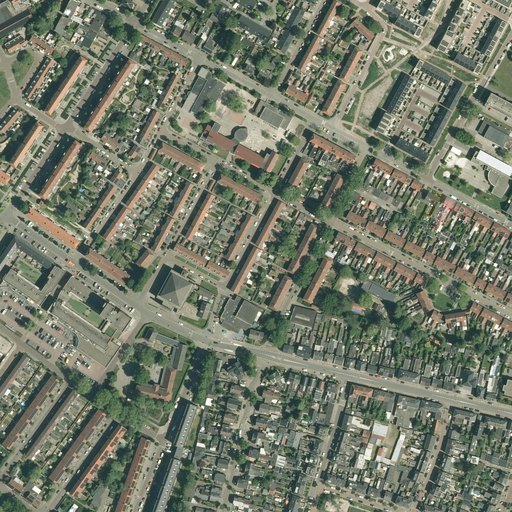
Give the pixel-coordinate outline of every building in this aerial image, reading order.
[(8,0),(4,2),(1,4),(0,8),(0,37),(2,36),(19,27),(33,19),(27,10),(45,0),(8,0)] [(69,3),(67,6),(74,10),(77,4),(79,5),(80,2),(77,1),(77,2),(73,0),(70,0),(71,0),(70,1),(69,3)] [(134,3),(130,1),(128,0),(123,0),(121,4),(124,5),(124,6),(127,8),(128,7),(130,9),(131,8),(132,9),(133,6),(132,5),(134,3)] [(243,0),(239,7),(241,8),(242,6),(246,8),(249,0),(243,0)] [(253,0),(249,0),(246,8),(249,10),(248,12),(250,13),(256,1),(253,0)] [(334,0),(331,6),(337,9),(338,6),(339,6),(340,4),(334,0)] [(377,7),(376,8),(379,10),(381,11),(386,1),(383,0),(380,0),(377,6),(377,7)] [(466,0),(462,0),(459,6),(465,9),(470,2),(466,0)] [(510,0),(505,0),(503,6),(507,9),(511,1),(510,0)] [(178,10),(175,8),(163,1),(160,6),(170,12),(172,8),(174,10),(177,11),(178,10)] [(386,1),(381,11),(382,11),(386,13),(390,5),(391,4),(386,1)] [(432,1),(428,9),(434,12),(436,9),(437,7),(438,4),(432,1)] [(218,3),(215,9),(226,15),(227,13),(225,12),(227,8),(218,3)] [(390,5),(386,13),(387,14),(390,16),(391,16),(395,7),(390,5)] [(82,19),(78,17),(77,17),(72,14),(74,10),(67,6),(64,11),(63,13),(69,16),(68,17),(73,20),(80,24),(82,19)] [(168,15),(170,12),(160,6),(157,11),(171,19),(172,19),(173,17),(170,16),(168,15)] [(291,10),(302,16),(305,11),(295,6),(294,10),(292,9),(291,10)] [(337,9),(331,6),(328,12),(335,15),(336,13),(335,12),(337,9)] [(395,7),(391,16),(392,16),(395,18),(396,19),(401,8),(396,6),(395,7)] [(459,6),(455,14),(461,17),(463,18),(465,14),(463,13),(465,9),(459,6)] [(226,17),(226,15),(215,9),(212,13),(222,19),(223,16),(226,17)] [(428,9),(424,17),(430,20),(432,17),(432,15),(434,12),(428,9)] [(292,13),(290,16),(300,22),(302,16),(291,10),(290,12),(292,13)] [(94,21),(102,25),(104,22),(105,19),(105,18),(106,17),(100,14),(101,13),(97,11),(95,13),(95,14),(97,15),(94,21)] [(171,21),(171,19),(157,11),(154,16),(164,22),(166,18),(168,20),(168,19),(171,21)] [(352,20),(355,17),(358,14),(354,11),(349,17),(352,20)] [(328,12),(325,17),(331,20),(332,17),(333,17),(335,15),(328,12)] [(455,14),(451,22),(457,25),(461,17),(455,14)] [(71,23),(73,20),(68,17),(68,18),(62,15),(58,23),(66,27),(69,22),(71,23)] [(241,15),(236,24),(239,26),(238,29),(240,30),(246,18),(241,15)] [(164,26),(162,25),(164,22),(154,16),(152,20),(152,21),(163,28),(164,26)] [(286,19),(285,20),(297,27),(300,22),(290,16),(288,20),(286,19)] [(399,16),(394,24),(395,25),(398,27),(399,27),(404,19),(399,16)] [(329,23),(331,20),(325,17),(322,22),(329,26),(330,23),(329,23)] [(494,22),(495,23),(504,28),(506,24),(507,23),(496,17),(494,22)] [(243,29),(246,30),(251,21),(246,18),(240,30),(242,31),(243,29)] [(353,26),(356,28),(361,23),(356,19),(352,23),(351,24),(353,26)] [(404,19),(399,27),(400,27),(403,29),(404,30),(409,21),(404,19)] [(179,36),(184,26),(180,24),(181,23),(177,20),(174,25),(177,26),(173,33),(179,36)] [(297,27),(285,20),(284,22),(286,23),(285,27),(286,28),(294,32),(297,27)] [(98,32),(102,25),(94,21),(91,25),(89,24),(89,25),(85,23),(83,26),(87,28),(91,30),(96,32),(96,31),(98,32)] [(251,21),(246,30),(249,32),(248,34),(250,35),(256,24),(251,21)] [(409,21),(404,30),(405,30),(408,32),(409,32),(413,24),(409,21)] [(322,22),(320,28),(325,31),(327,28),(328,28),(329,26),(322,22)] [(451,22),(447,30),(454,34),(458,26),(457,25),(451,22)] [(66,27),(58,23),(54,30),(65,36),(64,38),(68,40),(70,36),(64,32),(66,27)] [(365,28),(361,23),(356,28),(360,33),(365,28)] [(492,28),(493,28),(501,33),(502,32),(503,29),(504,28),(495,23),(492,28)] [(78,28),(80,28),(87,32),(85,37),(93,42),(97,34),(95,33),(96,32),(91,30),(87,28),(83,26),(80,24),(78,28)] [(261,26),(256,24),(250,35),(252,36),(253,34),(256,36),(261,26)] [(413,24),(409,32),(413,34),(414,35),(418,27),(413,24)] [(205,26),(204,27),(202,30),(203,31),(202,32),(204,33),(201,38),(200,38),(198,43),(196,45),(200,48),(202,45),(206,38),(206,37),(206,36),(206,35),(205,35),(206,34),(209,28),(205,26)] [(261,26),(256,36),(259,38),(258,40),(260,41),(266,29),(261,26)] [(418,27),(414,35),(415,35),(416,36),(419,38),(419,36),(420,35),(423,29),(418,27)] [(283,29),(282,31),(294,38),(296,33),(294,32),(286,28),(285,31),(283,29)] [(325,31),(320,28),(316,34),(323,37),(324,34),(323,34),(325,31)] [(360,33),(365,37),(370,32),(365,28),(360,33)] [(493,28),(491,33),(499,38),(499,37),(501,34),(501,33),(493,28)] [(266,29),(260,41),(261,42),(263,40),(266,42),(271,32),(266,29)] [(445,34),(444,35),(454,39),(456,35),(454,34),(447,30),(445,34)] [(182,38),(187,41),(191,34),(185,31),(183,35),(182,38)] [(291,43),(294,38),(282,31),(281,33),(283,34),(281,37),(291,43)] [(369,42),(370,41),(374,36),(370,32),(365,36),(368,39),(367,40),(369,42)] [(486,37),(487,37),(496,42),(497,42),(498,39),(499,38),(491,33),(489,32),(486,37)] [(34,33),(33,35),(29,41),(34,45),(40,37),(34,33)] [(191,34),(187,41),(193,44),(194,40),(196,37),(191,34)] [(16,38),(20,46),(26,43),(21,35),(16,38)] [(141,35),(138,41),(141,42),(140,44),(142,44),(143,45),(147,38),(141,35)] [(315,37),(313,41),(318,44),(320,41),(321,42),(322,39),(316,35),(315,37)] [(442,38),(442,39),(451,44),(454,39),(444,35),(442,38)] [(213,38),(210,36),(204,46),(202,49),(211,54),(215,47),(212,45),(214,42),(212,40),(213,38)] [(45,41),(40,37),(34,45),(40,49),(45,41)] [(93,42),(85,37),(82,42),(79,40),(76,46),(86,51),(88,48),(89,49),(93,42)] [(277,40),(276,42),(288,48),(291,43),(281,37),(279,41),(277,40)] [(484,42),(486,43),(494,47),(496,43),(496,42),(487,37),(484,42)] [(16,38),(10,41),(15,50),(20,46),(16,38)] [(142,44),(140,47),(142,48),(144,45),(145,46),(146,45),(149,46),(152,40),(147,38),(143,45),(142,44)] [(440,43),(439,44),(448,48),(448,49),(451,44),(442,39),(442,40),(440,43)] [(153,54),(154,51),(153,50),(157,43),(152,40),(149,46),(152,48),(151,49),(152,50),(151,53),(153,54)] [(10,53),(15,50),(10,41),(5,45),(6,46),(4,47),(6,50),(8,49),(10,53)] [(50,44),(45,41),(40,49),(45,52),(50,44)] [(310,46),(310,47),(316,50),(317,47),(318,44),(313,41),(311,44),(310,46)] [(288,48),(276,42),(276,43),(278,44),(276,48),(285,53),(288,48)] [(155,52),(156,50),(159,52),(162,46),(157,43),(153,50),(154,51),(155,52)] [(486,43),(483,47),(491,52),(491,51),(493,48),(494,47),(486,43)] [(50,44),(45,52),(50,55),(55,47),(50,44)] [(438,46),(437,49),(438,50),(439,50),(445,54),(448,48),(439,44),(439,45),(438,46)] [(229,63),(230,63),(230,64),(231,64),(230,65),(233,66),(234,66),(235,64),(238,59),(236,57),(240,51),(242,47),(238,45),(236,49),(232,56),(233,56),(229,63)] [(162,46),(159,52),(162,54),(161,55),(163,55),(164,56),(168,49),(162,46)] [(308,50),(307,52),(312,55),(314,52),(315,52),(316,50),(310,47),(309,47),(308,50)] [(356,47),(352,54),(355,55),(354,56),(358,58),(359,57),(360,58),(363,51),(356,47)] [(482,47),(479,52),(489,57),(489,56),(491,53),(491,52),(483,47),(482,47)] [(167,56),(170,58),(173,52),(168,49),(164,56),(165,57),(166,57),(167,56)] [(173,52),(170,58),(172,59),(172,60),(173,61),(174,62),(178,54),(173,52)] [(304,57),(310,61),(312,58),(311,58),(312,55),(307,52),(305,55),(304,57)] [(458,53),(453,61),(454,62),(458,63),(459,64),(463,56),(458,53)] [(177,62),(180,63),(183,57),(178,54),(174,62),(175,62),(176,63),(177,62)] [(352,54),(347,63),(355,67),(359,60),(358,60),(358,58),(354,56),(355,55),(352,54)] [(463,56),(459,64),(462,66),(463,66),(468,58),(469,56),(464,54),(463,56)] [(273,59),(273,61),(272,61),(271,64),(269,63),(270,62),(266,60),(266,61),(265,61),(263,65),(271,70),(272,71),(272,70),(274,72),(277,67),(278,64),(280,61),(282,58),(277,55),(275,58),(274,58),(273,59)] [(76,63),(83,68),(84,66),(87,60),(85,58),(81,56),(76,63)] [(180,63),(179,64),(181,66),(182,64),(183,65),(185,66),(188,60),(183,57),(180,63)] [(303,59),(301,63),(306,66),(307,66),(308,63),(309,63),(310,61),(304,57),(304,58),(303,59)] [(48,58),(45,64),(53,69),(56,63),(48,58)] [(244,66),(246,67),(245,70),(248,72),(248,73),(248,74),(249,75),(250,74),(251,73),(251,74),(253,71),(254,69),(248,65),(250,62),(250,63),(252,60),(248,58),(244,66)] [(468,58),(463,66),(464,67),(467,68),(468,69),(473,61),(472,61),(468,58)] [(125,64),(124,66),(131,71),(136,63),(132,60),(130,59),(129,59),(125,64)] [(418,62),(415,68),(419,70),(424,62),(423,62),(422,61),(419,60),(418,61),(418,62)] [(473,61),(468,69),(469,69),(472,71),(473,72),(478,62),(473,60),(472,61),(473,61)] [(478,62),(473,72),(474,72),(475,73),(478,74),(479,73),(479,72),(482,66),(484,64),(478,61),(478,63),(478,62)] [(424,62),(419,70),(424,73),(428,65),(425,63),(424,62)] [(83,69),(83,68),(76,63),(67,77),(75,82),(78,76),(79,77),(80,75),(80,74),(83,69)] [(298,67),(298,68),(304,72),(306,70),(305,69),(306,66),(301,63),(299,66),(298,67)] [(347,63),(344,69),(347,71),(346,72),(350,74),(351,73),(352,74),(355,67),(347,63)] [(50,74),(53,69),(45,64),(41,69),(50,74)] [(428,65),(424,73),(428,75),(433,67),(432,67),(429,65),(428,65)] [(127,76),(131,71),(124,66),(123,66),(119,71),(127,76)] [(200,116),(200,115),(199,115),(208,98),(216,102),(225,85),(211,77),(208,76),(208,75),(209,75),(209,74),(210,74),(210,73),(210,72),(209,71),(202,67),(198,75),(199,76),(191,92),(190,92),(189,92),(188,92),(188,93),(188,94),(188,95),(189,95),(182,108),(188,111),(190,113),(191,111),(200,116)] [(433,67),(428,75),(433,77),(437,70),(437,69),(434,68),(433,67)] [(262,68),(258,74),(257,76),(257,77),(260,79),(260,80),(264,83),(265,80),(267,81),(269,77),(272,79),(274,74),(267,70),(266,71),(262,68)] [(46,79),(50,74),(41,69),(38,74),(46,79)] [(347,83),(351,75),(350,75),(350,74),(346,72),(347,71),(344,69),(339,78),(347,83)] [(297,70),(295,73),(293,77),(298,79),(302,73),(297,70)] [(437,70),(433,77),(437,80),(442,72),(441,72),(438,70),(437,70)] [(127,76),(119,71),(117,73),(118,73),(114,79),(122,84),(127,76)] [(442,72),(437,80),(442,82),(446,74),(443,73),(442,72)] [(46,79),(38,74),(35,79),(43,85),(46,79)] [(170,78),(170,79),(176,82),(179,77),(174,74),(172,78),(171,77),(170,78)] [(446,74),(442,82),(446,85),(451,77),(450,77),(447,75),(446,74)] [(404,79),(404,80),(412,84),(414,79),(406,75),(406,76),(404,79)] [(71,87),(75,82),(67,77),(58,90),(66,95),(70,89),(70,90),(71,88),(71,87)] [(40,90),(43,85),(35,79),(31,85),(40,90)] [(118,90),(122,84),(114,79),(110,84),(118,90)] [(285,92),(290,94),(295,86),(296,87),(299,81),(297,80),(294,85),(292,85),(291,87),(289,85),(285,92)] [(338,80),(335,87),(338,89),(337,89),(341,91),(341,90),(342,91),(346,84),(338,80)] [(401,84),(409,88),(412,84),(404,80),(403,81),(401,84)] [(458,81),(456,85),(464,89),(466,85),(458,81)] [(113,97),(118,90),(110,84),(108,87),(109,87),(105,92),(113,97)] [(399,88),(399,89),(407,93),(409,88),(401,84),(401,85),(399,88)] [(36,95),(40,90),(31,85),(28,90),(36,95)] [(456,85),(454,90),(461,94),(464,89),(456,85)] [(295,97),(299,91),(295,89),(297,87),(296,87),(295,86),(290,94),(295,97)] [(335,87),(330,96),(338,100),(341,93),(340,92),(341,91),(337,89),(338,89),(335,87)] [(161,91),(160,94),(163,95),(168,98),(171,93),(166,90),(164,89),(164,90),(163,92),(162,91),(161,91)] [(397,93),(396,93),(404,97),(407,93),(399,89),(398,90),(397,93)] [(33,100),(36,95),(28,90),(25,95),(28,97),(27,99),(30,101),(31,99),(33,100)] [(66,95),(58,90),(49,103),(56,108),(57,108),(61,103),(63,101),(62,100),(66,95)] [(454,90),(451,94),(459,98),(461,94),(454,90)] [(295,97),(300,100),(303,93),(299,91),(295,97)] [(109,103),(113,97),(105,92),(102,98),(109,103)] [(308,96),(303,93),(300,100),(305,102),(308,96)] [(394,97),(394,98),(402,102),(404,97),(396,93),(396,94),(394,97)] [(511,103),(491,93),(485,104),(511,118),(511,103)] [(334,106),(335,104),(338,100),(330,96),(326,94),(325,97),(328,99),(326,102),(329,104),(329,105),(332,107),(333,106),(334,106)] [(451,94),(449,98),(457,102),(459,98),(451,94)] [(100,100),(97,105),(104,110),(109,103),(102,98),(101,97),(100,100)] [(392,102),(399,106),(402,102),(394,98),(393,99),(392,102)] [(449,98),(447,102),(455,106),(457,102),(449,98)] [(265,103),(266,102),(260,99),(254,110),(255,111),(265,107),(269,109),(271,105),(267,103),(267,104),(265,103)] [(157,102),(156,105),(157,106),(162,109),(165,103),(160,101),(159,100),(158,101),(157,102)] [(326,102),(325,105),(322,111),(329,115),(333,109),(333,108),(332,108),(332,107),(329,105),(329,104),(326,102)] [(389,106),(389,107),(397,111),(399,106),(392,102),(391,103),(389,106)] [(447,102),(445,107),(452,111),(455,106),(447,102)] [(55,110),(56,108),(49,103),(45,110),(45,111),(48,113),(48,114),(50,115),(51,115),(54,109),(55,110)] [(93,111),(100,116),(104,110),(97,105),(93,111)] [(261,114),(260,116),(259,118),(278,128),(279,127),(286,131),(293,117),(271,105),(269,109),(265,107),(261,114)] [(387,111),(395,115),(397,111),(389,107),(389,108),(387,111)] [(444,108),(441,112),(449,117),(452,112),(444,108)] [(15,109),(11,114),(16,118),(18,120),(22,115),(21,114),(22,112),(20,110),(18,111),(15,109)] [(149,115),(150,114),(157,118),(160,113),(154,110),(152,113),(151,112),(150,113),(147,112),(146,114),(149,115)] [(88,119),(89,119),(95,124),(100,116),(93,111),(91,113),(88,119)] [(383,116),(383,117),(391,121),(393,116),(385,112),(385,113),(383,116)] [(441,112),(439,117),(447,121),(449,117),(441,112)] [(11,114),(7,118),(14,125),(18,120),(16,118),(11,114)] [(154,124),(157,118),(150,114),(149,115),(148,117),(150,118),(148,120),(154,124)] [(381,120),(380,121),(388,126),(391,121),(383,117),(381,120)] [(439,117),(437,121),(445,125),(447,121),(439,117)] [(10,130),(14,125),(7,118),(3,123),(10,130)] [(511,138),(511,135),(511,132),(485,118),(478,132),(484,135),(483,137),(503,147),(508,136),(511,138)] [(90,131),(95,124),(89,119),(87,121),(87,122),(84,127),(84,128),(86,129),(90,131)] [(151,129),(154,124),(148,120),(145,125),(151,129)] [(379,125),(378,126),(386,130),(388,126),(380,121),(380,122),(379,125)] [(437,121),(435,125),(442,129),(445,125),(437,121)] [(38,122),(37,122),(32,129),(39,133),(40,132),(40,131),(44,126),(43,125),(41,124),(38,122)] [(234,137),(230,140),(217,133),(221,126),(219,124),(215,122),(212,128),(207,125),(200,138),(213,145),(214,143),(234,153),(234,155),(234,153),(260,167),(263,168),(263,169),(269,172),(279,154),(272,151),(270,155),(267,153),(265,157),(264,157),(264,158),(238,144),(240,142),(241,142),(242,142),(243,141),(244,141),(244,140),(245,140),(246,139),(247,139),(246,138),(247,137),(248,137),(247,137),(248,136),(248,135),(248,134),(247,128),(242,129),(242,128),(241,128),(240,129),(239,129),(238,129),(237,130),(237,131),(236,131),(236,132),(236,131),(235,132),(236,132),(235,132),(235,133),(234,134),(235,134),(234,135),(234,136),(234,137)] [(0,126),(0,128),(1,129),(6,134),(10,130),(3,123),(0,126)] [(149,134),(151,129),(145,125),(142,131),(149,134)] [(435,125),(432,129),(440,134),(442,129),(435,125)] [(377,128),(376,130),(377,131),(378,132),(383,135),(384,134),(386,130),(378,126),(377,128)] [(40,134),(39,133),(32,129),(23,142),(31,147),(35,142),(36,140),(40,134)] [(432,129),(430,134),(438,138),(440,134),(432,129)] [(104,134),(101,139),(106,142),(109,137),(110,136),(112,133),(112,132),(111,131),(110,132),(108,135),(107,136),(104,134)] [(138,135),(146,139),(149,134),(142,131),(141,134),(140,133),(139,134),(136,133),(135,135),(138,136),(138,135)] [(310,147),(312,149),(314,146),(319,136),(314,134),(309,143),(312,144),(310,147)] [(430,134),(428,138),(436,142),(438,138),(430,134)] [(143,144),(146,139),(138,135),(138,136),(137,138),(138,138),(137,141),(143,144)] [(324,139),(319,136),(314,146),(312,149),(311,152),(309,156),(314,159),(324,139)] [(109,137),(106,142),(111,145),(115,140),(115,139),(114,139),(113,138),(112,139),(109,137)] [(399,138),(395,146),(399,148),(404,141),(399,138)] [(428,138),(425,142),(433,146),(436,142),(428,138)] [(115,140),(111,145),(116,149),(117,147),(119,144),(117,142),(117,141),(116,140),(115,139),(115,140)] [(329,142),(324,139),(314,159),(319,161),(329,142)] [(70,147),(77,152),(82,144),(81,144),(78,142),(78,141),(76,140),(75,140),(72,145),(71,145),(70,147)] [(404,141),(399,148),(404,151),(408,143),(404,141)] [(14,155),(21,160),(22,160),(26,155),(28,153),(27,153),(31,147),(23,142),(14,155)] [(158,150),(166,154),(170,146),(163,142),(158,150)] [(329,142),(319,161),(318,165),(324,167),(325,164),(335,145),(329,142)] [(129,146),(128,147),(130,149),(131,148),(132,149),(138,153),(141,148),(135,144),(134,143),(132,146),(131,147),(129,145),(129,146)] [(408,143),(404,151),(408,153),(412,145),(408,143)] [(123,144),(119,149),(122,151),(124,148),(128,150),(125,154),(127,156),(130,158),(131,156),(134,158),(138,153),(132,149),(131,148),(130,149),(128,147),(123,144)] [(340,148),(335,145),(325,164),(331,166),(340,148)] [(412,145),(408,153),(412,155),(416,147),(412,145)] [(177,150),(170,146),(166,154),(173,158),(177,150)] [(68,165),(77,152),(70,147),(69,147),(65,152),(64,154),(60,160),(68,165)] [(416,147),(412,155),(416,157),(421,150),(416,147)] [(331,166),(340,170),(344,162),(346,163),(351,153),(340,148),(331,166)] [(173,158),(180,162),(184,154),(177,150),(173,158)] [(421,150),(416,157),(421,160),(425,152),(421,150)] [(93,162),(95,160),(98,155),(93,151),(89,156),(93,158),(91,161),(89,163),(91,164),(93,162)] [(479,153),(478,152),(476,151),(470,161),(478,165),(480,162),(488,166),(486,170),(489,171),(489,172),(488,173),(488,174),(488,175),(488,176),(488,177),(488,178),(488,179),(488,180),(489,181),(490,182),(490,183),(491,184),(492,185),(494,186),(492,189),(493,189),(491,193),(501,198),(511,179),(508,177),(509,175),(510,175),(511,170),(511,167),(507,165),(504,163),(494,158),(491,157),(482,152),(480,151),(479,153)] [(425,152),(421,160),(425,162),(429,154),(425,152)] [(344,162),(340,170),(348,174),(357,157),(351,153),(346,163),(344,162)] [(180,162),(187,165),(191,157),(184,154),(180,162)] [(20,162),(21,160),(14,155),(9,163),(13,166),(15,167),(16,167),(20,162)] [(99,164),(99,163),(103,158),(98,155),(95,160),(97,162),(97,163),(98,163),(99,164)] [(187,165),(194,169),(198,161),(191,157),(187,165)] [(96,166),(98,167),(99,165),(103,168),(102,170),(104,172),(106,169),(108,167),(105,165),(108,161),(103,158),(99,163),(99,164),(98,163),(96,166)] [(297,166),(305,170),(309,163),(301,159),(297,166)] [(374,172),(380,161),(376,159),(375,161),(373,160),(370,164),(372,165),(372,166),(374,167),(372,171),(367,180),(369,182),(374,172)] [(55,168),(51,173),(59,178),(68,165),(60,160),(57,165),(56,165),(55,167),(55,168)] [(198,161),(194,169),(201,173),(205,165),(198,161)] [(379,174),(384,164),(380,161),(374,172),(379,174)] [(154,163),(150,169),(155,172),(157,169),(158,170),(160,168),(154,163)] [(381,175),(383,177),(389,166),(384,164),(379,174),(381,175)] [(301,177),(305,170),(297,166),(294,173),(301,177)] [(393,168),(389,166),(383,177),(380,181),(383,182),(387,174),(389,175),(393,168)] [(113,174),(120,179),(123,174),(120,172),(121,170),(118,168),(115,173),(114,172),(113,174)] [(153,175),(155,172),(150,169),(147,174),(153,178),(154,175),(153,175)] [(393,182),(399,172),(395,169),(391,176),(389,180),(391,181),(390,185),(392,186),(392,185),(393,182)] [(400,181),(403,174),(399,172),(393,182),(396,183),(398,180),(400,181)] [(0,181),(1,181),(3,183),(6,185),(11,178),(11,177),(6,173),(1,181),(0,181)] [(51,191),(59,178),(51,173),(48,179),(47,178),(46,180),(47,181),(43,186),(44,187),(51,191)] [(298,184),(301,177),(294,173),(290,179),(298,184)] [(112,177),(110,180),(116,184),(120,179),(113,174),(112,176),(111,177),(112,177)] [(147,174),(143,179),(148,182),(150,179),(151,180),(153,178),(147,174)] [(217,182),(224,186),(229,178),(221,174),(217,182)] [(341,186),(345,178),(337,174),(335,177),(333,182),(341,186)] [(408,176),(402,187),(400,190),(402,191),(406,184),(409,185),(412,178),(408,176)] [(231,189),(236,181),(229,178),(224,186),(231,189)] [(143,179),(139,184),(146,188),(147,186),(146,185),(148,182),(143,179)] [(298,184),(290,179),(286,187),(294,191),(298,184)] [(187,184),(185,187),(191,190),(194,185),(187,181),(186,184),(187,184)] [(231,189),(238,193),(242,185),(236,181),(231,189)] [(337,194),(341,186),(333,182),(329,190),(337,194)] [(418,182),(413,193),(411,195),(414,196),(417,190),(419,191),(423,184),(418,182)] [(107,187),(106,188),(108,189),(113,193),(117,188),(111,184),(109,187),(108,186),(107,187)] [(139,184),(136,189),(141,193),(143,190),(144,190),(146,192),(147,191),(148,190),(146,188),(139,184)] [(238,193),(245,197),(249,189),(242,185),(238,193)] [(51,191),(44,187),(42,189),(43,189),(39,195),(39,196),(42,197),(45,199),(51,191)] [(188,196),(191,190),(185,187),(184,190),(183,190),(181,192),(188,196)] [(104,194),(110,198),(113,193),(108,189),(104,194)] [(139,195),(141,193),(136,189),(132,194),(139,198),(140,196),(139,195)] [(245,197),(252,201),(256,192),(249,189),(245,197)] [(377,189),(373,195),(378,198),(382,191),(377,189)] [(329,190),(325,198),(333,202),(337,194),(329,190)] [(178,193),(178,194),(180,195),(181,195),(179,198),(185,201),(188,196),(181,192),(179,191),(178,193)] [(256,192),(252,201),(259,204),(263,196),(256,192)] [(382,192),(379,198),(383,200),(387,194),(382,192)] [(425,200),(430,203),(434,195),(431,193),(429,192),(427,196),(421,192),(417,199),(419,200),(420,199),(424,201),(425,200)] [(209,193),(206,198),(211,201),(213,198),(214,199),(215,196),(209,193)] [(306,199),(294,193),(293,196),(304,202),(306,199)] [(100,197),(100,198),(107,203),(110,198),(104,194),(104,195),(102,197),(101,196),(100,197)] [(132,194),(129,199),(134,203),(136,200),(137,201),(139,202),(140,201),(141,200),(139,198),(132,194)] [(388,203),(391,197),(387,194),(383,200),(388,203)] [(440,198),(434,195),(430,203),(436,206),(440,198)] [(445,210),(451,199),(447,197),(443,204),(445,205),(443,209),(445,210)] [(103,208),(107,203),(100,198),(99,199),(98,200),(99,201),(98,204),(103,208)] [(175,203),(182,207),(185,201),(179,198),(178,201),(176,200),(175,203)] [(206,198),(203,204),(211,208),(212,207),(212,206),(211,205),(210,204),(211,201),(206,198)] [(329,209),(333,202),(325,198),(321,205),(329,209)] [(129,199),(125,204),(131,209),(136,212),(137,209),(133,206),(132,205),(134,203),(129,199)] [(455,202),(451,199),(445,210),(442,215),(444,216),(447,211),(449,207),(452,209),(455,202)] [(317,209),(319,206),(307,200),(306,203),(317,209)] [(284,206),(285,204),(279,201),(276,206),(281,209),(283,206),(284,206)] [(69,202),(66,206),(74,212),(77,208),(69,202)] [(173,204),(172,205),(175,207),(174,209),(179,212),(181,207),(182,207),(175,203),(174,202),(173,204)] [(456,211),(453,215),(452,218),(454,220),(456,216),(455,216),(461,205),(457,203),(453,210),(456,211)] [(203,204),(200,209),(205,212),(207,209),(209,211),(210,209),(211,208),(203,204)] [(351,212),(353,209),(354,206),(352,205),(348,213),(346,218),(350,220),(354,214),(351,212)] [(459,218),(462,214),(465,207),(461,205),(455,216),(456,216),(457,217),(459,218)] [(128,213),(133,216),(134,213),(130,210),(124,206),(121,211),(126,215),(127,212),(128,213)] [(280,212),(281,209),(276,206),(273,212),(279,215),(281,213),(280,212)] [(28,217),(30,218),(31,218),(36,210),(31,207),(30,208),(30,207),(25,214),(28,216),(28,217)] [(93,210),(92,211),(98,215),(102,210),(97,207),(95,209),(94,209),(93,210)] [(461,220),(464,221),(470,209),(465,207),(462,214),(464,215),(461,220)] [(356,215),(358,211),(359,209),(357,208),(354,214),(350,220),(355,223),(358,216),(356,215)] [(179,212),(174,209),(172,212),(171,212),(169,214),(176,218),(179,212)] [(203,218),(205,216),(204,215),(205,212),(200,209),(197,215),(203,218)] [(474,212),(470,209),(464,221),(462,224),(464,225),(466,222),(468,223),(470,220),(470,219),(474,212)] [(38,224),(44,227),(49,219),(36,210),(31,218),(36,222),(38,224)] [(95,220),(98,215),(92,211),(92,212),(91,213),(92,214),(90,216),(95,220)] [(121,211),(117,216),(123,220),(125,222),(126,221),(126,220),(124,219),(125,218),(124,217),(125,215),(126,215),(121,211)] [(359,225),(365,212),(363,211),(360,217),(358,216),(355,223),(359,225)] [(279,215),(273,212),(270,217),(276,220),(277,217),(278,218),(279,215)] [(304,217),(311,221),(313,219),(306,215),(301,212),(298,218),(302,221),(304,217)] [(365,212),(359,225),(363,227),(367,220),(365,219),(368,213),(365,212)] [(472,225),(474,226),(480,215),(476,213),(472,220),(474,221),(472,225)] [(252,223),(254,217),(248,214),(247,216),(248,217),(246,220),(252,223)] [(202,221),(203,218),(197,215),(194,220),(199,223),(201,220),(202,221)] [(478,223),(480,224),(484,217),(480,215),(474,226),(472,229),(475,230),(478,223)] [(92,225),(95,220),(90,216),(87,221),(92,225)] [(121,223),(123,220),(117,216),(113,221),(119,225),(121,222),(121,223)] [(167,222),(172,225),(175,219),(169,216),(167,219),(168,219),(167,222)] [(365,228),(370,230),(376,217),(374,216),(373,219),(371,222),(369,221),(365,228)] [(274,223),(276,220),(270,217),(267,223),(274,226),(275,223),(274,223)] [(374,232),(378,225),(375,224),(377,221),(379,218),(376,217),(370,230),(374,232)] [(51,232),(57,236),(62,228),(49,219),(44,227),(49,231),(51,233),(51,232)] [(194,220),(191,226),(198,230),(200,227),(198,226),(199,223),(194,220)] [(249,228),(252,223),(246,220),(244,223),(243,222),(242,225),(249,228)] [(492,222),(488,220),(482,231),(484,232),(487,227),(489,229),(492,222)] [(92,225),(87,221),(86,221),(85,221),(84,223),(85,223),(83,226),(88,230),(92,225)] [(119,225),(113,221),(110,227),(116,231),(118,232),(119,231),(120,230),(117,228),(119,225)] [(374,232),(379,234),(385,222),(383,221),(382,223),(380,227),(378,225),(374,232)] [(161,225),(160,226),(163,227),(169,231),(170,229),(172,225),(167,222),(165,225),(164,225),(162,223),(161,225)] [(384,229),(386,225),(387,223),(385,222),(379,234),(383,237),(386,230),(384,229)] [(272,229),(274,226),(267,223),(264,228),(270,231),(271,228),(272,229)] [(490,235),(492,236),(498,225),(494,223),(490,230),(493,231),(490,235)] [(303,239),(311,243),(319,228),(311,224),(303,239)] [(242,228),(240,231),(246,234),(249,228),(242,225),(241,227),(242,228)] [(497,233),(499,234),(502,227),(498,225),(492,236),(494,237),(497,233)] [(191,226),(188,231),(194,234),(197,236),(199,232),(200,230),(198,230),(191,226)] [(389,240),(395,227),(393,226),(390,232),(388,231),(385,238),(389,240)] [(110,227),(106,232),(111,235),(113,232),(114,233),(115,232),(116,231),(110,227)] [(162,230),(161,233),(166,236),(169,231),(163,227),(161,230),(162,230)] [(389,240),(393,242),(397,236),(395,234),(398,228),(395,227),(389,240)] [(502,227),(499,234),(501,235),(498,240),(500,241),(507,229),(502,227)] [(64,241),(70,245),(75,238),(62,228),(57,236),(62,240),(64,242),(64,241)] [(268,234),(270,231),(264,228),(261,234),(268,237),(270,238),(269,239),(271,241),(273,238),(271,237),(271,236),(268,234)] [(511,232),(507,229),(500,241),(503,242),(505,237),(507,239),(511,232)] [(427,235),(432,238),(435,233),(430,230),(427,235)] [(188,231),(185,237),(193,241),(194,238),(192,237),(194,234),(188,231)] [(243,239),(246,234),(240,231),(239,234),(238,233),(236,236),(243,239)] [(393,242),(398,245),(405,232),(402,231),(399,237),(397,236),(393,242)] [(109,238),(111,235),(106,232),(103,237),(109,241),(113,244),(115,242),(110,239),(109,238)] [(337,246),(339,241),(343,234),(339,232),(338,233),(336,237),(333,242),(331,245),(334,246),(334,245),(337,246)] [(407,233),(405,232),(398,245),(402,247),(406,240),(404,239),(407,233)] [(156,236),(155,237),(157,238),(163,241),(164,239),(166,236),(161,233),(159,236),(158,236),(156,235),(156,236)] [(266,239),(268,237),(261,234),(258,239),(264,242),(265,239),(266,239)] [(342,243),(344,244),(347,237),(343,234),(339,241),(337,246),(336,247),(338,249),(342,243)] [(240,245),(243,239),(236,236),(235,238),(236,239),(234,242),(240,245)] [(413,236),(412,239),(410,242),(408,241),(404,248),(408,250),(415,237),(413,236)] [(55,264),(38,252),(24,243),(21,241),(20,240),(20,239),(19,239),(15,237),(11,242),(11,243),(7,248),(7,249),(4,254),(0,251),(0,282),(1,281),(0,280),(2,277),(3,278),(4,276),(3,276),(6,271),(7,272),(8,270),(7,270),(14,260),(16,261),(17,260),(15,258),(19,253),(21,255),(20,256),(30,264),(32,262),(49,274),(55,265),(56,265),(55,264)] [(343,251),(345,252),(352,239),(347,237),(344,244),(346,245),(343,251)] [(408,250),(413,252),(416,245),(414,244),(417,238),(415,237),(408,250)] [(71,247),(72,247),(75,249),(80,241),(75,238),(70,245),(70,246),(71,247)] [(160,247),(163,241),(157,238),(155,241),(157,241),(155,244),(160,247)] [(264,242),(258,239),(255,245),(262,248),(263,246),(262,245),(264,242)] [(303,259),(311,243),(303,239),(295,255),(303,259)] [(352,248),(356,241),(352,239),(345,252),(347,253),(350,247),(352,248)] [(413,252),(417,255),(423,242),(421,241),(418,247),(416,245),(413,252)] [(231,247),(237,250),(240,245),(234,242),(233,245),(232,244),(231,247)] [(362,245),(358,242),(354,249),(357,251),(354,256),(356,257),(362,245)] [(423,242),(417,255),(422,257),(425,250),(423,249),(426,243),(423,242)] [(173,250),(178,253),(182,246),(177,243),(173,250)] [(152,246),(150,249),(151,249),(157,253),(160,247),(155,244),(153,247),(152,247),(152,246)] [(361,253),(363,254),(367,247),(362,245),(356,257),(358,259),(361,253)] [(183,256),(187,249),(182,246),(178,253),(183,256)] [(234,256),(237,250),(231,247),(229,249),(230,250),(229,253),(234,256)] [(254,247),(251,252),(257,255),(258,252),(264,255),(265,252),(254,247)] [(362,261),(365,262),(371,249),(367,247),(363,254),(365,255),(362,261)] [(423,258),(428,260),(434,248),(432,247),(429,253),(427,251),(423,258)] [(90,248),(85,255),(98,265),(104,257),(90,248)] [(436,249),(434,248),(428,260),(432,263),(435,256),(433,255),(436,249)] [(148,249),(142,256),(149,262),(154,255),(148,249)] [(183,256),(189,258),(192,252),(187,249),(183,256)] [(375,251),(371,249),(365,262),(367,263),(370,257),(372,258),(375,251)] [(324,255),(330,258),(333,253),(327,250),(324,255)] [(202,257),(199,264),(204,267),(208,260),(205,258),(206,256),(205,255),(206,253),(204,251),(202,254),(204,255),(202,257)] [(189,258),(194,261),(197,254),(192,252),(189,258)] [(255,258),(257,255),(251,252),(248,258),(255,261),(256,258),(255,258)] [(376,260),(374,264),(373,266),(375,268),(382,255),(377,252),(374,259),(376,260)] [(434,263),(438,266),(445,253),(443,252),(440,258),(437,256),(434,263)] [(55,265),(49,274),(32,262),(30,264),(20,256),(21,255),(19,253),(15,258),(17,260),(16,261),(14,260),(7,270),(8,270),(7,272),(6,271),(3,276),(4,276),(3,278),(2,277),(0,280),(1,281),(0,282),(0,287),(1,287),(2,287),(4,287),(5,287),(8,287),(11,288),(11,289),(33,304),(34,302),(41,306),(65,271),(58,266),(58,267),(55,265)] [(234,256),(229,253),(227,256),(226,255),(225,258),(231,261),(234,256)] [(447,254),(445,253),(438,266),(443,268),(447,261),(446,261),(444,260),(446,257),(447,254)] [(194,261),(199,264),(202,257),(197,254),(194,261)] [(295,274),(303,259),(295,255),(287,270),(295,274)] [(387,257),(386,257),(382,255),(375,268),(377,269),(378,266),(380,263),(383,264),(387,257)] [(143,269),(149,262),(142,256),(136,263),(143,269)] [(98,265),(111,274),(117,266),(104,257),(98,265)] [(321,264),(329,268),(332,261),(325,257),(321,264)] [(385,273),(391,260),(387,258),(387,257),(383,264),(386,266),(384,269),(383,271),(385,273)] [(444,268),(448,270),(455,258),(453,257),(449,263),(447,261),(443,268),(444,268)] [(254,263),(255,261),(248,258),(246,263),(251,266),(252,263),(254,263)] [(454,265),(455,261),(457,259),(455,258),(448,270),(453,273),(456,266),(454,265)] [(497,259),(495,263),(501,267),(503,262),(497,259)] [(392,269),(396,262),(391,260),(385,273),(387,274),(388,271),(390,268),(392,269)] [(206,268),(211,271),(215,264),(209,261),(206,268)] [(454,274),(459,276),(465,263),(463,262),(462,265),(460,268),(458,267),(454,274)] [(249,269),(251,266),(246,263),(243,269),(249,272),(250,270),(249,269)] [(393,277),(395,278),(402,265),(398,263),(394,270),(396,271),(393,277)] [(468,264),(465,263),(459,276),(463,278),(463,279),(467,272),(464,270),(466,267),(468,264)] [(216,273),(220,267),(215,264),(211,271),(216,273)] [(325,275),(329,268),(321,264),(317,271),(325,275)] [(402,265),(395,278),(397,279),(399,277),(400,273),(403,274),(403,275),(407,268),(406,268),(402,265)] [(130,275),(117,266),(111,274),(125,283),(130,275)] [(216,273),(221,276),(225,269),(220,267),(216,273)] [(464,279),(468,281),(475,268),(473,267),(472,270),(470,273),(467,272),(463,279),(464,279)] [(403,282),(405,283),(412,270),(407,268),(403,275),(404,275),(406,276),(404,280),(403,282)] [(477,269),(475,268),(468,281),(473,284),(476,277),(474,275),(476,272),(477,269)] [(158,293),(157,295),(157,296),(156,296),(156,297),(157,297),(159,298),(159,299),(160,299),(163,300),(162,304),(161,305),(171,311),(172,309),(171,309),(174,306),(177,308),(177,309),(178,308),(176,313),(197,320),(199,316),(198,316),(199,311),(197,310),(197,308),(195,307),(195,306),(190,303),(190,302),(186,300),(187,297),(188,297),(189,295),(189,294),(190,291),(191,291),(193,289),(197,291),(205,295),(203,301),(209,303),(210,298),(211,299),(214,294),(199,286),(195,284),(195,283),(195,282),(186,276),(188,272),(183,270),(181,274),(171,269),(168,276),(166,275),(166,274),(165,275),(166,275),(165,277),(164,277),(164,278),(165,277),(166,278),(158,293)] [(227,279),(230,272),(225,269),(221,276),(227,279)] [(243,269),(240,274),(245,277),(247,274),(248,274),(249,272),(243,269)] [(412,270),(405,283),(407,284),(408,282),(410,278),(413,280),(416,273),(412,270)] [(321,282),(325,275),(317,271),(314,278),(321,282)] [(417,282),(419,283),(422,276),(418,273),(412,284),(410,286),(412,288),(414,286),(415,285),(417,282)] [(483,273),(482,276),(480,279),(478,278),(474,285),(478,287),(485,274),(483,273)] [(240,274),(237,280),(243,283),(244,281),(243,280),(245,277),(240,274)] [(487,276),(485,274),(478,287),(483,290),(486,283),(484,281),(486,278),(487,276)] [(277,289),(285,294),(293,279),(285,275),(277,289)] [(396,296),(363,278),(364,277),(359,275),(356,281),(361,283),(363,284),(361,289),(368,293),(391,305),(396,296)] [(123,330),(132,317),(120,309),(118,312),(117,311),(117,310),(115,309),(114,308),(115,306),(72,276),(63,288),(66,290),(64,292),(62,290),(61,291),(60,293),(59,295),(59,296),(58,299),(57,300),(56,299),(47,311),(54,315),(52,317),(74,332),(77,334),(78,338),(79,341),(78,344),(76,347),(106,368),(123,343),(113,336),(119,327),(123,330)] [(419,290),(421,289),(423,288),(422,287),(424,283),(427,278),(422,276),(419,283),(421,284),(420,287),(418,289),(419,290)] [(318,289),(321,282),(314,278),(310,285),(318,289)] [(485,290),(489,292),(496,280),(494,278),(491,284),(489,283),(485,290)] [(237,280),(234,285),(239,288),(241,285),(242,285),(243,283),(237,280)] [(489,292),(494,295),(497,288),(495,286),(498,281),(496,280),(489,292)] [(494,295),(498,297),(504,284),(503,283),(500,289),(497,288),(494,295)] [(504,284),(498,297),(502,299),(506,292),(504,291),(507,285),(504,284)] [(237,291),(239,288),(234,285),(231,291),(237,294),(238,292),(237,291)] [(307,292),(314,296),(318,289),(310,285),(307,292)] [(276,310),(285,294),(277,289),(268,306),(276,310)] [(424,290),(422,291),(416,294),(418,296),(414,298),(412,299),(412,300),(413,301),(426,295),(424,291),(424,290)] [(310,303),(314,296),(307,292),(303,299),(310,303)] [(426,295),(413,301),(413,303),(414,303),(416,302),(420,300),(421,303),(428,300),(426,295)] [(225,309),(221,317),(221,318),(220,318),(220,319),(220,320),(221,321),(221,322),(222,322),(222,323),(221,325),(238,334),(241,328),(248,332),(260,308),(237,296),(234,301),(229,298),(224,308),(225,309)] [(422,306),(419,308),(416,309),(417,311),(430,305),(428,300),(421,303),(421,304),(422,306)] [(211,304),(209,303),(203,301),(202,304),(202,303),(200,306),(201,307),(199,311),(198,316),(199,316),(206,319),(211,304)] [(378,312),(381,306),(376,303),(373,309),(378,312)] [(474,312),(478,305),(474,303),(471,308),(471,307),(469,311),(467,311),(465,312),(465,314),(467,314),(467,316),(470,316),(470,314),(470,313),(472,310),(474,312)] [(425,313),(432,309),(430,305),(417,311),(411,314),(412,316),(421,312),(424,310),(425,313)] [(482,307),(478,305),(474,312),(476,313),(475,316),(474,318),(474,320),(476,320),(476,319),(477,318),(482,307)] [(315,316),(316,311),(295,306),(289,322),(294,323),(295,323),(297,324),(307,327),(308,327),(312,328),(315,316)] [(480,322),(482,323),(488,310),(484,308),(480,315),(483,316),(481,320),(480,322)] [(493,313),(488,310),(482,323),(484,324),(485,322),(487,318),(489,320),(490,320),(493,313)] [(266,322),(271,314),(266,311),(261,319),(266,322)] [(430,325),(432,326),(438,313),(434,311),(430,318),(433,319),(430,325)] [(443,315),(438,313),(432,326),(434,327),(437,321),(439,322),(443,315)] [(491,328),(498,315),(494,313),(493,313),(490,320),(492,321),(491,325),(489,327),(491,328)] [(499,325),(503,318),(498,315),(491,328),(494,329),(495,327),(497,323),(499,325)] [(509,321),(504,319),(501,326),(503,327),(501,330),(500,333),(502,334),(509,321)] [(511,322),(509,321),(502,334),(504,335),(505,332),(507,329),(509,330),(510,330),(511,326),(511,322)] [(145,329),(138,363),(149,365),(154,343),(173,348),(176,337),(145,329)] [(256,339),(257,331),(250,330),(249,338),(256,339)] [(257,331),(256,339),(262,341),(264,332),(257,331)] [(0,364),(2,362),(2,361),(4,359),(6,356),(14,344),(0,333),(0,364)] [(287,333),(283,349),(282,352),(287,353),(291,338),(292,334),(287,333)] [(406,334),(404,342),(411,343),(412,335),(406,334)] [(310,335),(308,343),(307,348),(305,357),(309,359),(312,348),(310,348),(313,336),(310,335)] [(306,343),(306,342),(307,340),(307,338),(305,338),(303,337),(302,341),(301,345),(301,346),(298,345),(296,355),(301,356),(303,346),(303,347),(304,342),(306,343)] [(325,353),(323,362),(327,363),(333,339),(331,338),(330,343),(329,348),(327,353),(325,353)] [(490,350),(489,352),(492,353),(493,354),(498,340),(494,338),(490,350)] [(313,359),(317,360),(322,339),(319,339),(318,345),(315,345),(314,350),(315,350),(313,359)] [(137,385),(135,393),(168,401),(176,369),(181,370),(187,345),(179,343),(173,368),(164,366),(160,385),(155,384),(154,385),(138,381),(137,385)] [(334,364),(338,365),(341,350),(343,344),(339,343),(334,364)] [(344,367),(348,368),(353,347),(351,346),(348,356),(347,356),(344,367)] [(375,354),(375,357),(371,373),(376,374),(378,367),(375,366),(377,361),(378,362),(379,355),(375,354)] [(26,364),(29,359),(24,355),(21,360),(26,364)] [(357,361),(355,369),(360,370),(363,355),(361,355),(360,361),(357,361)] [(369,363),(366,372),(371,373),(375,357),(372,356),(371,359),(370,363),(370,364),(369,363)] [(380,366),(378,375),(382,376),(386,361),(387,356),(385,356),(382,367),(380,366)] [(213,370),(219,371),(221,361),(215,359),(213,370)] [(405,359),(403,367),(401,367),(398,379),(399,379),(400,380),(401,379),(402,380),(407,359),(405,359)] [(22,369),(26,364),(21,360),(17,365),(22,369)] [(413,373),(409,372),(407,381),(409,381),(409,382),(411,382),(413,382),(418,360),(416,360),(413,373)] [(231,364),(232,365),(231,365),(228,367),(228,368),(227,369),(222,368),(221,372),(229,373),(241,366),(238,361),(234,363),(234,362),(232,362),(231,363),(231,364)] [(420,384),(424,386),(429,364),(427,363),(424,375),(422,375),(420,384)] [(432,365),(429,364),(424,386),(429,387),(431,379),(429,379),(429,377),(432,377),(433,372),(430,371),(432,365)] [(19,374),(22,369),(17,365),(13,370),(19,374)] [(241,366),(229,373),(230,375),(233,377),(237,375),(240,380),(243,378),(244,376),(242,372),(244,371),(241,366)] [(473,373),(473,372),(467,371),(467,370),(462,368),(460,377),(459,381),(460,381),(460,382),(461,382),(460,385),(463,385),(463,384),(470,386),(470,385),(475,387),(478,374),(473,373)] [(19,374),(13,370),(10,375),(15,379),(19,374)] [(277,371),(273,373),(282,388),(284,389),(286,383),(282,382),(280,379),(282,378),(278,372),(277,371)] [(284,392),(284,389),(282,388),(273,373),(268,377),(269,378),(272,384),(275,382),(277,385),(276,386),(275,390),(284,392)] [(289,393),(290,394),(295,374),(290,373),(288,381),(290,381),(287,393),(289,393)] [(484,373),(480,373),(477,385),(478,385),(477,392),(476,398),(482,399),(485,388),(481,387),(481,385),(482,385),(484,381),(482,380),(484,373)] [(301,376),(295,374),(290,394),(293,394),(296,395),(297,393),(293,392),(296,383),(299,384),(301,376)] [(11,384),(15,379),(10,375),(6,380),(11,384)] [(49,394),(59,380),(52,375),(48,380),(47,379),(44,382),(46,383),(43,387),(42,389),(49,394)] [(306,386),(308,378),(303,376),(301,384),(299,390),(302,391),(304,385),(306,386)] [(449,381),(449,382),(447,391),(450,391),(451,391),(452,391),(455,380),(455,377),(450,376),(450,378),(449,381)] [(493,379),(490,389),(488,388),(485,400),(489,401),(495,376),(494,376),(493,379)] [(496,377),(495,376),(489,401),(494,402),(496,395),(494,394),(495,388),(496,388),(498,380),(498,377),(496,376),(496,377)] [(315,379),(310,378),(307,391),(310,392),(311,387),(313,387),(315,379)] [(511,380),(507,379),(506,385),(503,385),(502,390),(505,391),(504,394),(511,396),(511,380)] [(12,385),(11,384),(6,380),(2,385),(8,389),(9,386),(10,387),(12,385)] [(323,398),(320,398),(325,382),(319,380),(319,382),(317,388),(316,388),(314,398),(320,400),(319,404),(322,405),(323,398)] [(325,400),(329,401),(333,384),(328,383),(326,390),(328,391),(327,395),(326,395),(325,398),(325,400)] [(329,402),(331,403),(334,392),(336,393),(338,385),(333,384),(329,401),(329,402)] [(357,386),(352,384),(348,401),(353,402),(353,403),(355,404),(356,401),(354,401),(354,398),(357,399),(357,397),(357,396),(355,396),(357,386)] [(39,408),(46,399),(49,394),(42,389),(38,394),(37,393),(34,396),(36,397),(32,402),(39,408)] [(264,389),(263,393),(279,397),(280,394),(277,393),(277,394),(273,393),(274,391),(264,389)] [(73,390),(69,395),(74,399),(77,396),(78,394),(73,390)] [(209,391),(207,398),(211,399),(217,400),(217,396),(214,396),(215,392),(209,391)] [(382,400),(383,400),(385,392),(384,392),(383,391),(382,391),(381,392),(380,391),(376,404),(378,405),(379,403),(382,403),(382,400)] [(387,407),(390,394),(389,393),(388,392),(387,392),(386,393),(385,392),(383,400),(381,409),(386,410),(387,407)] [(394,394),(393,394),(390,394),(387,407),(386,410),(391,411),(393,404),(392,404),(392,403),(393,403),(395,395),(394,394)] [(69,395),(65,400),(71,404),(73,405),(73,404),(74,403),(72,402),(74,399),(69,395)] [(405,397),(403,396),(399,396),(394,417),(399,418),(397,425),(403,426),(404,422),(409,398),(408,398),(407,397),(406,396),(405,397)] [(419,400),(419,399),(417,399),(416,400),(415,399),(415,398),(411,397),(411,398),(409,398),(404,422),(403,426),(408,428),(410,419),(412,420),(414,412),(417,413),(420,400),(419,400)] [(287,399),(286,403),(287,403),(287,406),(293,408),(295,401),(287,399)] [(65,400),(62,405),(67,409),(71,404),(65,400)] [(237,409),(237,405),(219,400),(218,404),(226,406),(237,409)] [(432,403),(427,401),(422,420),(425,420),(428,410),(430,410),(431,410),(432,403)] [(26,411),(22,416),(30,421),(39,408),(32,402),(28,408),(27,407),(25,410),(26,411)] [(188,403),(186,410),(195,413),(197,406),(188,403)] [(270,407),(271,405),(261,403),(260,407),(280,412),(281,410),(276,409),(270,407)] [(440,420),(443,405),(438,404),(434,421),(439,422),(440,420)] [(63,414),(67,409),(62,405),(58,410),(63,414)] [(92,417),(88,422),(96,427),(106,414),(98,408),(94,414),(93,413),(91,416),(92,417)] [(462,411),(462,410),(456,408),(456,409),(455,409),(453,416),(456,417),(455,422),(462,424),(463,418),(464,419),(466,412),(462,411)] [(311,409),(308,420),(314,422),(317,411),(311,409)] [(63,414),(58,410),(55,415),(60,419),(63,414)] [(192,420),(195,413),(186,410),(183,417),(192,420)] [(471,412),(468,425),(467,431),(469,431),(472,420),(475,421),(476,414),(474,413),(471,412)] [(323,424),(324,422),(325,419),(325,416),(326,414),(320,413),(317,423),(323,424)] [(360,421),(358,421),(355,420),(356,417),(353,416),(345,414),(345,415),(344,415),(344,417),(344,419),(360,423),(360,421)] [(56,424),(60,419),(55,415),(51,419),(56,424)] [(233,423),(234,419),(216,415),(215,419),(221,420),(221,418),(224,418),(223,420),(233,423)] [(20,435),(30,421),(22,416),(18,421),(17,420),(16,422),(12,420),(11,421),(15,424),(15,423),(16,424),(12,429),(20,435)] [(485,416),(484,422),(482,426),(483,427),(486,427),(483,436),(486,436),(487,430),(491,416),(488,416),(487,417),(485,416)] [(493,417),(491,416),(487,430),(489,430),(490,428),(492,429),(493,425),(495,426),(496,419),(493,418),(493,417)] [(181,424),(190,427),(192,420),(183,417),(181,424)] [(267,419),(261,418),(257,417),(256,421),(277,426),(281,427),(281,425),(279,425),(279,423),(273,422),(273,423),(267,422),(267,419)] [(53,428),(56,424),(51,419),(48,424),(53,428)] [(497,419),(496,419),(495,426),(495,427),(496,429),(495,432),(493,438),(494,439),(493,440),(496,441),(497,439),(502,419),(499,419),(497,419)] [(503,429),(506,430),(508,421),(504,420),(502,419),(497,439),(500,440),(503,429)] [(385,441),(389,423),(375,420),(372,433),(371,437),(370,437),(368,443),(377,445),(380,445),(380,442),(382,443),(383,440),(385,441)] [(276,430),(277,426),(256,421),(255,425),(265,428),(266,425),(270,426),(269,428),(276,430)] [(435,435),(436,435),(439,422),(434,421),(431,434),(435,435)] [(484,422),(477,421),(469,454),(475,456),(480,436),(481,436),(483,427),(482,426),(484,422)] [(511,430),(511,421),(509,421),(509,422),(508,421),(506,430),(504,437),(505,437),(503,443),(508,444),(509,438),(508,438),(510,430),(511,430)] [(92,433),(96,427),(88,422),(85,427),(83,426),(81,430),(82,431),(78,436),(86,441),(90,436),(92,433)] [(208,425),(208,427),(231,433),(232,429),(230,428),(231,425),(229,425),(222,423),(222,424),(222,426),(221,428),(208,425)] [(44,430),(49,434),(53,428),(48,424),(44,430)] [(117,443),(127,429),(119,424),(110,437),(117,443)] [(187,434),(190,427),(181,424),(178,431),(187,434)] [(310,425),(309,428),(326,432),(327,431),(328,430),(328,429),(327,428),(328,428),(319,425),(320,424),(317,424),(316,427),(310,425)] [(230,437),(231,433),(208,427),(207,431),(218,434),(218,435),(220,435),(219,438),(228,440),(229,437),(230,437)] [(278,434),(283,435),(284,436),(285,433),(286,429),(280,427),(278,434)] [(325,436),(326,436),(326,435),(326,434),(326,432),(309,428),(309,430),(317,432),(317,435),(325,437),(325,436)] [(14,444),(16,441),(20,435),(12,429),(8,435),(7,434),(5,437),(6,438),(2,444),(10,449),(13,444),(14,444)] [(46,438),(49,434),(44,430),(40,434),(46,438)] [(284,436),(283,435),(281,444),(284,445),(286,438),(289,439),(287,445),(297,449),(302,434),(291,430),(290,434),(285,433),(284,436)] [(340,431),(339,433),(340,433),(339,435),(353,439),(357,441),(367,444),(369,439),(360,437),(357,436),(356,438),(353,437),(348,435),(348,433),(341,430),(341,431),(340,431)] [(460,432),(451,430),(450,430),(448,438),(458,440),(459,437),(460,432)] [(185,441),(187,434),(178,431),(176,438),(185,441)] [(254,431),(253,437),(267,440),(267,438),(261,437),(262,433),(254,431)] [(199,433),(198,437),(197,441),(199,442),(200,438),(207,439),(208,435),(199,433)] [(40,434),(36,440),(42,444),(46,438),(40,434)] [(82,447),(86,441),(78,436),(75,441),(73,440),(72,442),(71,444),(72,444),(69,450),(76,455),(80,450),(82,447)] [(117,443),(110,437),(99,451),(107,456),(111,451),(112,452),(113,451),(114,449),(115,449),(113,448),(117,443)] [(150,440),(142,437),(139,443),(138,442),(136,446),(138,447),(136,453),(144,456),(150,440)] [(271,441),(267,440),(253,437),(251,442),(259,444),(260,441),(264,441),(263,445),(264,445),(264,448),(269,449),(271,441)] [(323,445),(324,443),(323,442),(324,441),(317,439),(310,437),(309,439),(312,440),(311,442),(314,443),(322,446),(323,445)] [(433,445),(434,445),(434,442),(434,441),(421,437),(420,439),(426,441),(426,443),(433,445)] [(177,445),(183,447),(185,441),(176,438),(174,444),(177,445)] [(448,442),(447,443),(466,448),(466,446),(455,443),(456,441),(448,439),(447,440),(447,441),(448,442)] [(43,446),(44,445),(42,444),(36,440),(33,445),(38,449),(40,450),(42,447),(43,446)] [(211,445),(213,445),(227,448),(229,443),(221,441),(218,440),(217,443),(211,442),(211,444),(211,445)] [(337,442),(336,444),(337,444),(336,446),(354,452),(354,449),(351,448),(352,447),(345,445),(345,444),(345,443),(338,441),(337,441),(337,442)] [(424,448),(431,450),(432,450),(432,449),(433,449),(433,448),(433,447),(433,445),(426,443),(417,441),(417,443),(425,445),(424,448)] [(33,445),(29,450),(35,454),(38,449),(33,445)] [(184,447),(183,447),(177,445),(175,451),(181,454),(184,447)] [(226,454),(227,448),(213,445),(211,445),(210,448),(216,449),(215,451),(218,452),(226,454)] [(376,462),(380,463),(380,461),(383,462),(383,463),(385,458),(384,457),(387,448),(383,446),(382,448),(379,447),(376,455),(377,455),(375,460),(375,461),(376,462)] [(411,447),(410,450),(413,451),(416,452),(429,457),(430,456),(431,455),(431,454),(431,453),(431,452),(424,450),(423,450),(421,449),(419,450),(411,447)] [(249,452),(265,456),(267,457),(268,455),(260,453),(260,450),(250,448),(249,452)] [(371,449),(367,448),(366,448),(364,455),(363,458),(370,460),(371,457),(370,457),(371,454),(370,454),(371,449)] [(201,458),(206,460),(207,458),(205,458),(206,452),(204,452),(195,449),(194,457),(201,458)] [(33,456),(35,454),(29,450),(26,455),(31,459),(33,456)] [(59,463),(66,468),(70,464),(72,461),(76,455),(69,450),(65,455),(64,454),(61,457),(63,458),(59,463)] [(107,456),(99,451),(90,464),(97,470),(101,465),(102,466),(105,462),(103,461),(107,456)] [(175,451),(173,457),(179,460),(181,454),(175,451)] [(413,453),(415,454),(421,456),(420,459),(427,462),(428,462),(428,461),(429,459),(429,457),(416,452),(413,451),(413,453)] [(306,457),(310,458),(318,461),(318,460),(319,460),(319,458),(319,457),(319,456),(305,452),(304,454),(307,455),(306,457)] [(334,454),(333,454),(332,455),(333,456),(333,457),(345,461),(346,457),(344,457),(344,456),(334,452),(334,454)] [(139,472),(144,456),(136,453),(134,459),(129,457),(128,459),(127,459),(127,461),(132,463),(130,469),(139,472)] [(475,456),(469,454),(468,454),(466,461),(477,464),(484,466),(485,465),(483,463),(478,462),(479,457),(475,456)] [(277,459),(275,466),(283,468),(286,457),(279,455),(277,459)] [(450,461),(451,462),(458,464),(459,462),(459,460),(444,455),(444,456),(443,456),(442,458),(443,458),(443,459),(450,461)] [(493,456),(491,464),(497,465),(499,459),(499,458),(493,456)] [(181,460),(179,460),(173,457),(172,457),(170,464),(179,467),(181,460)] [(199,465),(200,461),(201,458),(194,457),(192,463),(199,465)] [(210,460),(212,461),(227,465),(229,460),(219,458),(219,459),(211,457),(210,460)] [(344,464),(345,461),(333,457),(332,458),(331,458),(331,460),(331,461),(343,465),(344,464)] [(427,466),(427,464),(427,463),(427,462),(420,459),(420,460),(419,462),(412,459),(411,460),(409,459),(408,460),(408,461),(411,462),(426,467),(426,466),(427,466)] [(506,468),(507,461),(499,459),(497,465),(506,468)] [(245,468),(263,472),(265,472),(265,470),(254,467),(255,464),(247,462),(245,468)] [(425,469),(426,467),(411,462),(410,464),(417,467),(416,470),(424,472),(425,471),(425,470),(425,469)] [(53,472),(49,477),(56,483),(60,477),(62,474),(66,468),(59,463),(55,468),(54,468),(53,469),(51,471),(53,472)] [(192,463),(190,471),(195,472),(196,468),(198,469),(199,465),(192,463)] [(452,467),(448,466),(441,463),(441,464),(440,465),(440,466),(440,467),(440,468),(441,468),(450,472),(452,467)] [(80,478),(87,484),(91,478),(92,479),(95,476),(93,475),(97,470),(90,464),(80,478)] [(170,464),(168,470),(177,473),(179,467),(170,464)] [(314,475),(315,473),(314,472),(314,471),(308,469),(303,467),(303,468),(298,466),(297,469),(302,470),(302,472),(313,476),(313,475),(314,475)] [(246,474),(245,477),(254,479),(255,476),(258,476),(262,477),(263,472),(245,468),(244,473),(246,474)] [(133,488),(137,478),(139,472),(130,469),(128,475),(126,474),(125,478),(127,479),(124,485),(133,488)] [(174,480),(177,473),(168,470),(165,477),(174,480)] [(206,470),(205,474),(224,479),(225,474),(206,470)] [(507,479),(509,475),(501,472),(501,474),(494,471),(493,474),(507,479)] [(223,483),(224,479),(205,474),(204,477),(208,478),(208,479),(223,483)] [(436,479),(448,483),(454,485),(455,481),(449,479),(449,481),(444,479),(445,477),(437,474),(436,475),(436,476),(436,477),(436,479)] [(505,484),(507,479),(493,474),(492,477),(498,479),(498,481),(505,484)] [(422,478),(413,475),(411,481),(420,484),(422,478)] [(304,486),(305,486),(305,484),(306,484),(307,481),(297,478),(292,477),(291,476),(290,479),(292,479),(294,480),(295,480),(296,480),(297,480),(296,483),(300,484),(300,485),(304,486)] [(337,485),(338,486),(339,486),(340,486),(342,479),(342,478),(340,478),(341,477),(337,476),(334,484),(336,485),(337,485)] [(358,492),(359,493),(360,492),(361,492),(363,485),(363,484),(364,481),(365,477),(363,476),(361,483),(358,483),(358,482),(355,491),(356,491),(357,491),(358,492)] [(165,477),(163,484),(172,487),(174,480),(165,477)] [(254,479),(245,477),(245,479),(239,478),(238,482),(254,486),(254,484),(253,484),(254,479)] [(13,489),(18,483),(12,478),(7,485),(13,489)] [(80,478),(70,492),(77,498),(81,492),(82,493),(83,492),(84,490),(85,490),(83,489),(87,484),(80,478)] [(193,483),(196,484),(197,480),(194,479),(189,478),(187,486),(192,487),(193,483)] [(376,489),(374,488),(371,496),(372,496),(371,496),(374,497),(376,498),(377,497),(380,498),(384,482),(385,480),(379,478),(376,489)] [(441,485),(440,486),(447,489),(449,490),(451,487),(447,486),(448,483),(436,479),(435,479),(434,481),(434,482),(434,483),(441,485)] [(502,490),(503,490),(504,488),(503,488),(504,486),(490,480),(488,483),(494,485),(493,487),(502,491),(502,490)] [(24,488),(21,485),(22,484),(19,482),(18,483),(13,489),(20,494),(24,488)] [(300,484),(296,483),(296,484),(295,486),(292,485),(291,488),(294,488),(304,491),(305,488),(304,488),(304,486),(300,485),(300,484)] [(169,495),(172,487),(163,484),(160,492),(169,495)] [(128,504),(133,488),(124,485),(122,491),(121,490),(120,494),(121,495),(119,501),(128,504)] [(432,488),(431,489),(442,493),(443,493),(443,492),(446,493),(447,489),(440,486),(440,487),(433,485),(432,486),(431,487),(432,488)] [(190,497),(193,498),(194,495),(191,494),(193,487),(192,487),(187,486),(185,496),(190,497)] [(304,491),(294,488),(291,488),(290,487),(289,490),(292,491),(291,493),(301,496),(302,494),(303,494),(304,491)] [(211,495),(220,497),(221,493),(205,489),(202,489),(201,494),(210,496),(211,495)] [(440,497),(441,495),(442,493),(431,489),(431,490),(430,490),(430,491),(430,492),(430,493),(440,497)] [(492,494),(485,491),(482,490),(481,492),(484,493),(499,499),(501,495),(493,491),(492,494)] [(386,491),(384,498),(383,499),(390,501),(390,500),(393,493),(386,491)] [(401,506),(402,506),(403,506),(404,507),(410,494),(410,492),(407,491),(406,495),(404,495),(400,505),(401,506)] [(26,498),(32,503),(37,496),(30,492),(26,498)] [(160,492),(157,499),(166,502),(169,495),(160,492)] [(395,504),(396,504),(397,505),(398,504),(400,505),(404,495),(405,492),(402,492),(400,496),(398,496),(395,503),(395,504)] [(487,499),(498,504),(499,499),(484,493),(484,495),(486,497),(487,499)] [(287,498),(290,500),(300,502),(301,500),(300,499),(301,498),(288,494),(287,498)] [(406,507),(407,508),(408,508),(409,508),(414,497),(412,496),(412,495),(410,494),(404,507),(406,507)] [(32,503),(38,507),(43,501),(37,496),(32,503)] [(164,509),(166,502),(157,499),(155,506),(164,509)] [(234,500),(233,504),(239,506),(238,511),(242,511),(243,511),(244,511),(247,511),(249,507),(255,509),(255,508),(256,506),(250,504),(234,500)] [(300,502),(290,500),(290,502),(290,504),(294,506),(294,507),(298,508),(299,505),(300,502)] [(487,505),(481,502),(474,500),(473,502),(478,504),(494,510),(495,509),(496,508),(495,507),(496,506),(488,503),(487,505)] [(124,511),(128,504),(119,501),(117,507),(115,506),(114,510),(115,511),(114,511),(124,511)]
